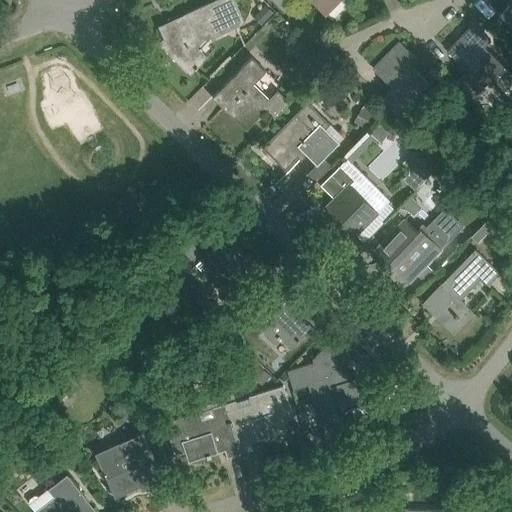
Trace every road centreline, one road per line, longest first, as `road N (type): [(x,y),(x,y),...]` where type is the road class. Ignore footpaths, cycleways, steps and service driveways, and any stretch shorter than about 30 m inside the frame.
road 1 (residential): [(460,407),(64,15)]
road 2 (residential): [(210,511),(402,450),(460,407)]
road 3 (residential): [(432,0),(328,46),(282,0)]
